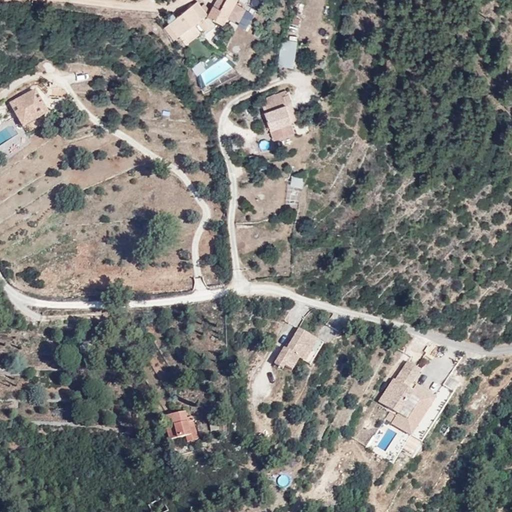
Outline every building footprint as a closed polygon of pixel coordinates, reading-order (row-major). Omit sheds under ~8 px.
[(199,0),(169,23),(170,24),(180,36),(182,35),(188,43),(203,32),(196,24),(209,13),(207,10),(202,4),(199,0)] [(217,0),(215,5),(222,9),(215,20),(224,25),(230,14),(240,20),(247,8),(237,2),(238,0),(217,0)] [(180,36),(170,24),(166,28),(176,40),(180,36)] [(252,38),(259,41),(262,32),(255,30),(252,38)] [(298,41),(284,39),(282,57),(281,57),(280,65),(294,67),(298,41)] [(49,112),(36,89),(11,102),(24,126),(49,112)] [(277,94),(268,97),(270,102),(264,104),(267,112),(270,120),(273,128),(292,121),(294,121),(291,113),(295,111),(292,103),(288,104),(285,96),(289,94),(287,90),(277,94)] [(295,132),(292,121),(273,128),(277,139),(295,132)] [(258,143),(262,151),(270,148),(266,139),(258,143)] [(303,176),(290,173),(288,186),(301,188),(303,176)] [(315,340),(297,329),(284,349),(282,347),(271,363),(280,368),(282,365),(289,370),(297,358),(302,362),(315,340)] [(96,344),(100,361),(116,356),(111,339),(96,344)] [(408,376),(414,369),(404,362),(393,379),(391,378),(387,385),(396,391),(384,410),(387,412),(402,421),(410,408),(413,409),(417,408),(420,406),(422,404),(422,398),(418,392),(408,386),(410,383),(412,379),(408,376)] [(417,371),(414,369),(408,376),(412,379),(417,371)] [(402,421),(387,412),(382,419),(408,435),(432,398),(410,383),(408,386),(418,392),(422,398),(422,404),(420,406),(417,408),(413,409),(410,408),(402,421)] [(178,407),(168,410),(170,420),(163,422),(168,441),(183,436),(185,442),(196,439),(189,414),(181,416),(178,407)] [(217,421),(209,422),(211,432),(219,430),(217,421)]
